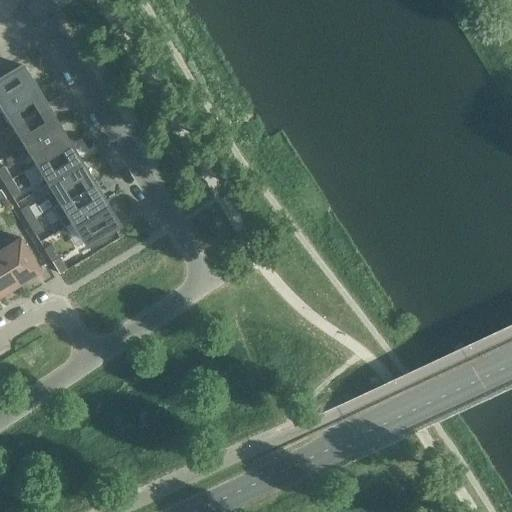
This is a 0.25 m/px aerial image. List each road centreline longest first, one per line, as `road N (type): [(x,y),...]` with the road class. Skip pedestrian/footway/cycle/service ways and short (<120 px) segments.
road 1 (residential): [(202,283),(176,224),(35,10)]
road 2 (unclassified): [(94,358),(202,283)]
road 3 (residential): [(94,358),(63,316),(49,312),(0,339)]
